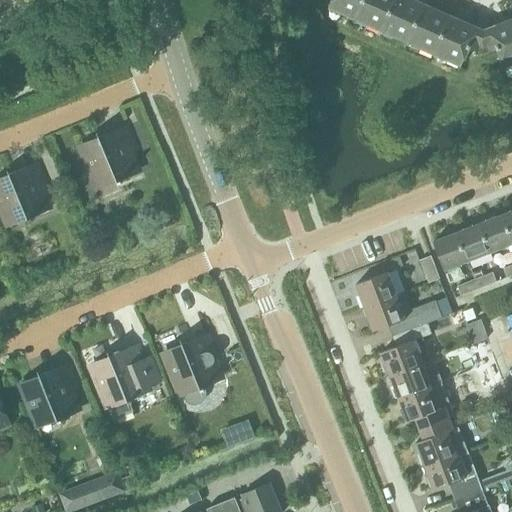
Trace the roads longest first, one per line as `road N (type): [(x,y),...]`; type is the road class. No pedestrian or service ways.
road 1 (residential): [(309,251),(408,511)]
road 2 (tertiary): [(355,511),(250,257)]
road 3 (residential): [(10,343),(214,260),(250,257)]
road 4 (residential): [(309,251),(511,171)]
road 5 (tertiary): [(250,257),(178,70)]
road 6 (residential): [(178,70),(0,141)]
